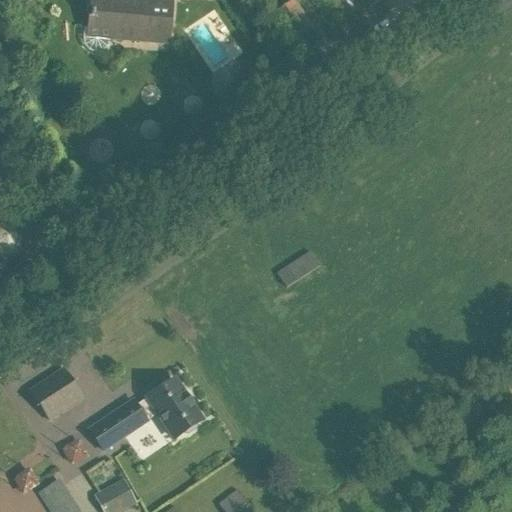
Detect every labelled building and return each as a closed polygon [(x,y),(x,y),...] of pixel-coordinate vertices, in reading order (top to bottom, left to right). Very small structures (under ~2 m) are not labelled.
[(109,39),(167,44),(170,0),(143,0),(143,5),(91,0),(88,29),(83,29),(82,39),(84,46),(88,51),(94,53),(101,52),(106,48),(109,42),(109,39)] [(295,48),(316,33),(294,0),(272,15),(295,48)] [(358,0),(366,11),(381,0),(358,0)] [(313,84),(333,71),(323,56),(303,69),(313,84)] [(309,252),(276,274),(286,289),(319,267),(309,252)] [(48,422),(81,400),(61,371),(29,393),(48,422)] [(131,402),(88,431),(102,452),(124,438),(120,432),(140,418),(144,424),(145,423),(144,423),(156,415),(172,440),(182,434),(187,434),(193,430),(194,425),(199,422),(190,407),(183,396),(182,396),(172,381),(145,400),(146,400),(134,407),(131,402)] [(77,511),(58,482),(38,495),(49,511),(77,511)] [(123,482),(94,497),(102,511),(117,511),(134,503),(123,482)] [(235,491),(216,505),(221,511),(244,511),(249,509),(235,491)]
